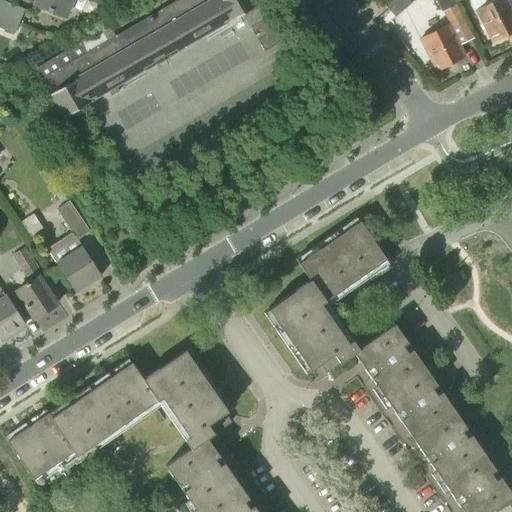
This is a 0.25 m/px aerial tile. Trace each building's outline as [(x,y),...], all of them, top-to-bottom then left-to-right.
[(0,0),(0,13),(20,22),(25,9),(0,0)] [(73,0),(35,0),(34,3),(67,17),(73,0)] [(43,78),(41,79),(50,94),(49,95),(63,118),(91,101),(91,100),(145,69),(145,70),(175,53),(174,52),(228,20),(228,22),(258,5),(255,0),(176,0),(86,53),(80,42),(37,68),(43,78)] [(389,9),(398,0),(381,0),(381,1),(389,9)] [(409,0),(398,0),(389,9),(395,16),(411,2),(409,0)] [(511,32),(511,0),(498,0),(478,10),(493,42),(511,32)] [(465,56),(459,45),(473,37),(456,4),(442,11),(449,25),(421,39),(437,70),(465,56)] [(20,22),(0,13),(0,27),(15,34),(20,22)] [(72,230),(46,247),(76,293),(101,276),(78,239),(89,232),(70,201),(58,209),(72,230)] [(355,353),(359,350),(354,343),(349,346),(322,306),(387,261),(380,251),(375,243),(360,221),(299,263),(311,280),(269,309),(311,370),(318,365),(322,363),(328,372),(355,353)] [(380,251),(387,246),(382,238),(375,243),(380,251)] [(24,248),(13,255),(30,282),(16,291),(34,319),(57,304),(47,289),(50,287),(24,248)] [(0,335),(2,339),(24,325),(0,288),(0,335)] [(359,350),(355,353),(383,393),(423,365),(396,324),(359,350)] [(183,440),(189,449),(190,450),(207,439),(230,423),(223,414),(225,413),(228,411),(185,350),(143,379),(132,363),(52,417),(49,413),(8,441),(34,480),(73,453),(76,458),(161,399),(188,437),(183,440)] [(423,365),(383,393),(413,437),(454,409),(423,365)] [(454,409),(413,437),(443,481),(484,452),(454,409)] [(195,509),(236,481),(224,463),(219,466),(213,457),(218,454),(207,439),(190,450),(189,449),(165,466),(184,493),(195,509)] [(511,493),(484,452),(443,481),(464,511),(490,511),(511,497),(511,493)] [(236,481),(195,509),(196,511),(257,511),(253,505),(249,509),(243,501),(248,498),(236,481)]
